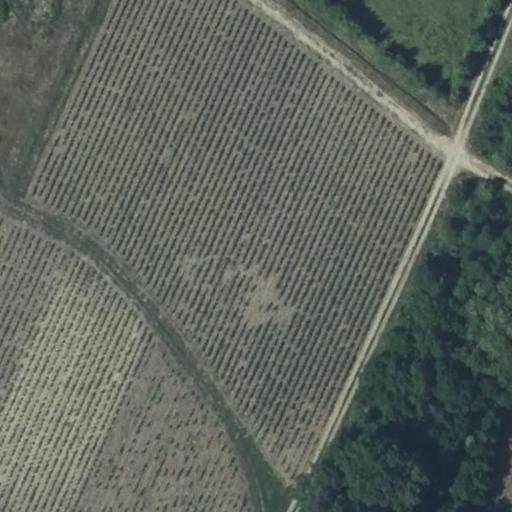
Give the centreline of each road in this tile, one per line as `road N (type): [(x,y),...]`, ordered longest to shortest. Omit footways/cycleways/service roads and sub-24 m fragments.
road 1 (track): [(257,511),(242,444),(158,317),(71,239),(0,201)]
road 2 (track): [(511,183),(444,146),(265,0)]
road 3 (track): [(459,157),(511,33)]
